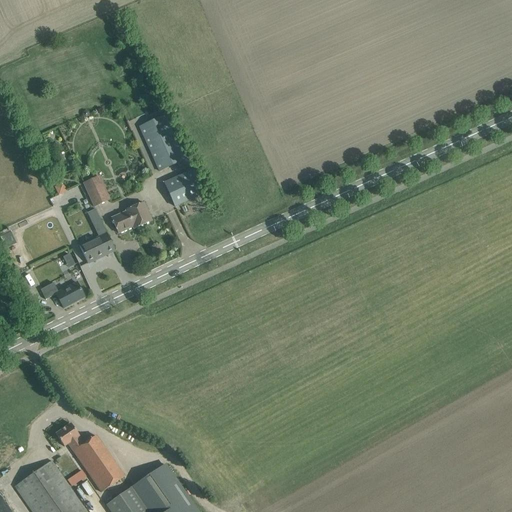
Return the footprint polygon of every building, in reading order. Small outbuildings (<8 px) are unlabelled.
[(166,115),(141,126),(161,171),(186,160),(166,115)] [(164,183),(171,198),(175,207),(205,194),(201,185),(194,169),(164,183)] [(110,199),(99,177),(83,184),(86,189),(87,188),(95,206),(110,199)] [(60,185),(55,187),(59,195),(68,191),(66,187),(63,185),(60,185)] [(86,201),(79,186),(61,196),(68,210),(86,201)] [(112,218),(115,224),(119,234),(139,225),(139,227),(152,221),(144,202),(125,211),(126,212),(112,218)] [(99,237),(80,247),(88,264),(115,251),(97,211),(96,209),(89,213),(87,213),(99,237)] [(56,284),(41,291),(46,300),(56,294),(64,308),(85,297),(80,288),(78,284),(60,293),(56,284)] [(56,434),(62,443),(64,447),(67,445),(68,447),(70,445),(74,451),(73,452),(101,493),(124,477),(102,444),(96,436),(82,445),(77,438),(80,436),(71,424),(56,434)] [(20,495),(32,511),(86,511),(57,469),(52,461),(15,487),(20,495)] [(109,504),(107,506),(111,511),(199,511),(167,464),(159,469),(134,487),(126,493),(109,504)]
